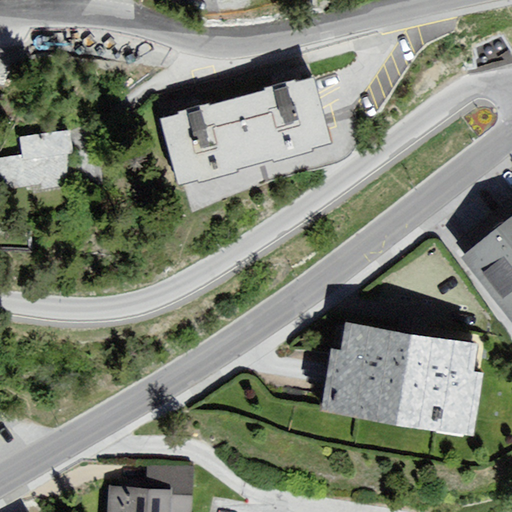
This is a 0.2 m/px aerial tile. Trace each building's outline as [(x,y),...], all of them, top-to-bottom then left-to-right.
[(153,187),(324,144),(307,78),(137,121),(153,187)] [(0,192),(64,187),(60,137),(4,142),(5,162),(0,162),(0,192)] [(494,331),(511,318),(511,201),(442,258),(494,331)] [(468,448),(480,380),(464,377),(468,353),(317,325),(300,417),(468,448)] [(185,511),(187,469),(139,467),(138,491),(101,489),(99,511),(185,511)]
